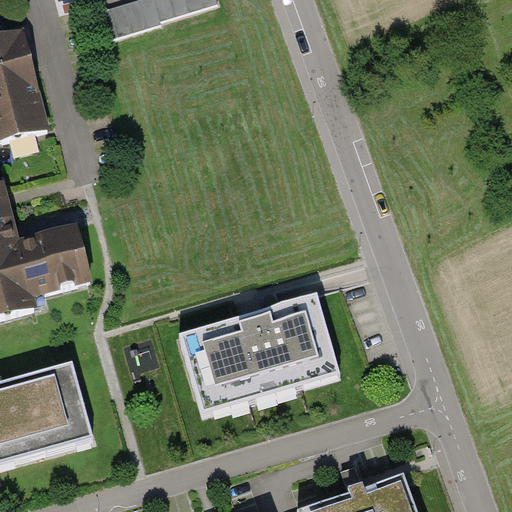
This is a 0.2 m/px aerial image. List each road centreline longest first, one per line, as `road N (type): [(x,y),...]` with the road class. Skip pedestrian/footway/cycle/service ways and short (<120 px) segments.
road 1 (residential): [(298,0),(440,406)]
road 2 (residential): [(440,406),(75,511)]
